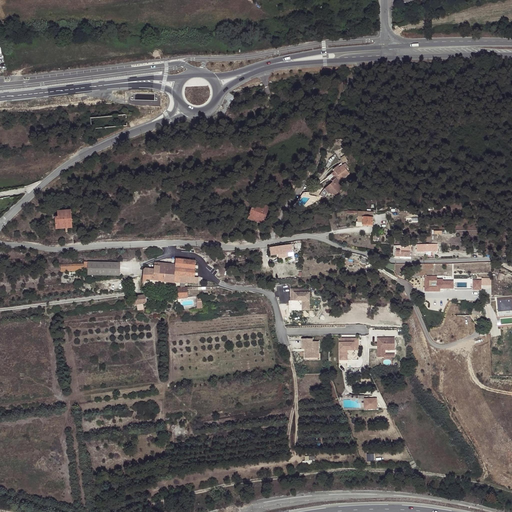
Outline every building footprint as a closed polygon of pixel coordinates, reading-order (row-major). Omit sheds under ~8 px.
[(126,115),(90,118),(91,129),(100,128),(106,128),(127,126),(126,115)] [(333,170),(334,172),(342,166),(341,164),(333,170)] [(342,166),(334,172),(331,174),(333,177),(334,176),(336,178),(332,182),(333,183),(326,188),(331,193),(334,197),(344,188),(339,182),(349,175),(346,170),(343,166),(342,166)] [(320,196),(324,199),(327,194),(331,193),(326,188),(324,190),(323,189),(320,196)] [(269,207),(256,203),(254,208),(251,207),(248,218),(263,224),(269,207)] [(69,210),(55,212),(55,217),(52,217),(53,229),(70,228),(69,210)] [(373,212),(358,210),(358,212),(357,221),(362,222),(363,224),(372,225),(373,217),(373,212)] [(290,244),(269,247),(270,255),(292,252),(290,244)] [(145,267),(142,268),(141,283),(142,283),(145,280),(146,280),(147,280),(173,283),(173,282),(185,283),(185,282),(198,283),(198,277),(194,277),(195,261),(175,258),(174,264),(154,261),(153,268),(145,267)] [(60,265),(61,271),(88,270),(88,274),(119,275),(119,261),(88,262),(88,264),(60,265)] [(425,277),(425,280),(425,287),(424,287),(424,292),(438,292),(438,288),(452,288),(452,281),(437,281),(437,277),(425,277)] [(473,280),(473,290),(482,290),(482,285),(491,286),(491,278),(482,278),(482,281),(473,280)] [(177,288),(177,299),(187,298),(187,287),(178,287),(177,288)] [(290,301),(301,301),(301,305),(309,305),(309,289),(290,289),(290,293),(293,293),(293,296),(290,296),(290,301)] [(136,300),(132,300),(132,303),(132,305),(136,305),(137,310),(143,309),(142,304),(146,303),(145,295),(135,296),(136,300)] [(497,303),(497,311),(511,310),(511,299),(497,300),(497,303)] [(482,311),(473,308),(471,313),(480,316),(482,311)] [(361,350),(361,337),(342,338),(342,360),(350,360),(350,351),(361,350)] [(377,338),(377,358),(384,358),(384,354),(384,351),(394,351),(394,338),(377,338)] [(311,339),(301,339),(302,350),(304,349),(304,358),(314,358),(314,353),(318,353),(318,341),(311,342),(311,339)] [(368,453),(368,461),(376,461),(376,453),(368,453)]
